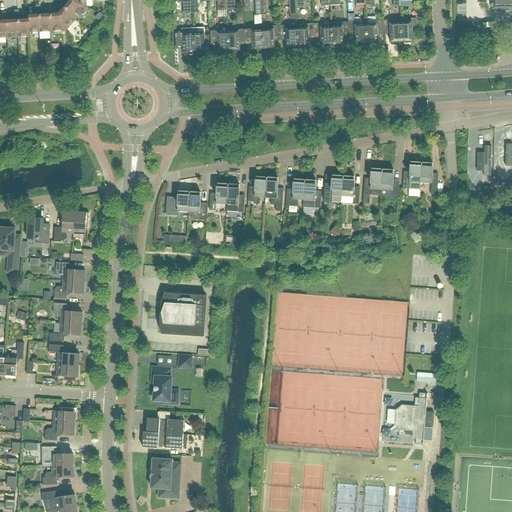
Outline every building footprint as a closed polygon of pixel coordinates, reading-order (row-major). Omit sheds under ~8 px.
[(227,11),(226,0),(217,0),(218,11),(227,11)] [(236,10),(235,0),(226,0),(227,11),(236,10)] [(236,0),(237,15),(249,15),(248,0),(236,0)] [(366,8),(365,0),(356,0),(357,8),(366,8)] [(511,0),(491,0),(491,10),(511,10),(511,0)] [(75,19),(86,8),(68,1),(62,8),(75,19)] [(193,13),(192,1),(183,2),(184,14),(193,13)] [(299,15),(307,15),(306,7),(298,7),(299,15)] [(62,8),(57,14),(65,31),(75,19),(62,8)] [(27,16),(27,20),(28,33),(39,32),(38,15),(40,15),(40,10),(35,10),(35,15),(27,16)] [(39,32),(50,32),(49,14),(40,15),(38,15),(39,32)] [(57,14),(49,14),(50,32),(65,31),(57,14)] [(14,20),(5,21),(7,38),(17,37),(16,20),(19,20),(18,15),(14,15),(14,20)] [(343,26),(332,26),(333,46),(335,45),(335,46),(341,46),(341,45),(344,45),(344,37),(350,37),(349,17),(343,17),(343,23),(342,23),(343,26)] [(365,44),(367,44),(366,24),(356,25),(356,22),(354,22),(354,17),(349,17),(350,37),(356,36),(356,44),(359,44),(359,45),(365,45),(365,44)] [(401,23),(402,42),(405,42),(405,43),(411,43),(410,41),(413,41),(413,33),(417,33),(417,19),(412,19),(412,22),(401,23)] [(28,33),(27,20),(19,20),(16,20),(17,37),(28,37),(28,33)] [(377,24),(366,24),(367,44),(370,44),(370,45),(376,44),(376,43),(379,43),(378,35),(384,35),(384,20),(377,21),(377,24)] [(390,20),(384,20),(384,35),(390,34),(391,43),(393,42),(393,43),(399,43),(399,42),(402,42),(401,23),(390,23),(390,20)] [(308,27),(297,28),(298,47),(301,47),(301,48),(307,48),(307,47),(310,47),(309,39),(315,38),(314,24),(308,24),(308,27)] [(330,46),(333,46),(332,26),(321,27),(321,24),(314,24),(315,38),(321,38),(322,46),(324,46),(324,47),(330,47),(330,46)] [(273,29),(263,30),(264,49),(266,49),(266,50),(272,50),(272,49),(275,49),(275,40),(281,40),(280,26),(273,26),(273,29)] [(286,26),(280,26),(281,40),(287,40),(287,48),(290,48),(290,49),(296,49),(296,47),(298,47),(297,28),(287,29),(286,26)] [(261,49),(264,49),(263,30),(252,30),(252,27),(245,28),(246,42),(246,44),(252,44),(252,50),(255,50),(255,51),(261,50),(261,49)] [(239,31),(228,32),(229,51),(232,51),(232,52),(238,52),(238,51),(240,50),(240,42),(246,42),(245,28),(239,28),(239,31)] [(204,33),(194,33),(195,53),(197,53),(197,54),(203,53),(203,52),(206,52),(206,44),(212,44),(211,29),(204,30),(204,33)] [(229,51),(228,32),(217,32),(217,29),(211,29),(212,44),(218,43),(218,52),(221,51),(221,52),(227,52),(227,51),(229,51)] [(195,53),(194,33),(183,34),(183,31),(176,31),(177,46),(183,45),(183,53),(186,53),(186,54),(192,54),(192,53),(195,53)] [(484,174),(491,174),(492,145),(485,144),(485,152),(478,152),(478,170),(484,171),(484,174)] [(420,183),(422,162),(411,162),(410,175),(404,174),(403,189),(420,190),(420,183)] [(422,162),(420,183),(431,184),(431,195),(437,195),(438,177),(432,176),(433,163),(422,162)] [(381,195),(383,169),(372,168),(371,181),(365,181),(363,204),(369,204),(370,194),(381,195)] [(394,170),(383,169),(381,195),(381,197),(398,198),(399,183),(393,183),(394,170)] [(333,173),(332,184),(326,183),(324,202),(331,203),(331,202),(341,203),(342,203),(344,176),(342,176),(342,174),(333,173)] [(266,198),(267,177),(256,176),(255,189),(249,189),(248,202),(254,202),(254,204),(260,204),(260,198),(266,198)] [(344,176),(342,203),(342,197),(353,197),(353,204),(359,205),(360,190),(354,190),(355,177),(344,176)] [(267,177),(266,198),(271,198),(271,205),(276,205),(276,211),(282,212),(284,191),(277,191),(278,178),(267,177)] [(304,200),(305,180),(294,179),(293,192),(287,192),(286,206),(298,207),(298,200),(304,200)] [(303,207),(309,208),(321,208),(322,194),(315,194),(316,180),(305,180),(304,200),(303,207)] [(227,205),(228,184),(217,183),(217,196),(210,196),(209,210),(216,211),(216,204),(227,205)] [(227,211),(232,212),(244,213),(245,198),(239,198),(240,185),(228,184),(227,205),(228,205),(227,211)] [(188,212),(190,192),(179,191),(178,199),(174,199),(174,197),(167,197),(166,215),(179,216),(179,212),(188,212)] [(190,192),(188,212),(194,213),(194,220),(207,220),(208,206),(200,206),(201,192),(190,192)] [(73,234),(75,212),(63,212),(62,228),(55,228),(54,242),(61,243),(61,241),(64,241),(67,238),(67,233),(73,234)] [(89,213),(75,212),(73,234),(85,234),(86,228),(88,228),(89,213)] [(41,239),(41,242),(41,243),(49,243),(50,229),(43,228),(43,219),(36,219),(36,220),(30,219),(30,218),(29,218),(27,239),(41,239)] [(19,274),(20,258),(21,240),(15,240),(16,229),(15,229),(14,227),(12,226),(10,226),(8,228),(0,227),(0,250),(2,251),(2,257),(8,257),(7,274),(19,274)] [(64,275),(63,281),(85,282),(85,271),(69,270),(69,263),(57,263),(56,272),(59,275),(64,275)] [(85,282),(63,281),(63,287),(58,287),(55,290),(54,298),(67,299),(67,293),(84,294),(85,282)] [(206,296),(192,295),(165,293),(161,303),(163,311),(161,311),(160,315),(162,315),(160,323),(162,334),(204,336),(206,296)] [(0,305),(8,306),(9,298),(0,296),(0,305)] [(61,323),(82,324),(83,312),(66,311),(67,304),(54,303),(53,313),(56,316),(61,316),(61,323)] [(82,324),(61,323),(60,334),(50,334),(50,341),(64,342),(65,335),(81,336),(82,324)] [(6,354),(4,375),(16,376),(17,359),(23,360),(24,343),(18,343),(17,355),(6,354)] [(59,353),(58,364),(79,366),(80,354),(63,353),(64,346),(49,345),(49,352),(59,353)] [(155,382),(155,385),(155,386),(155,387),(156,387),(156,388),(157,388),(157,390),(156,390),(155,391),(154,391),(154,392),(154,400),(162,401),(162,404),(177,405),(179,405),(180,391),(180,389),(172,388),(173,375),(172,375),(173,366),(171,366),(172,355),(159,354),(158,365),(154,365),(153,382),(155,382)] [(180,356),(179,368),(191,369),(192,357),(180,356)] [(79,366),(58,364),(57,376),(78,377),(79,366)] [(437,383),(437,375),(417,373),(417,381),(437,383)] [(423,446),(424,439),(427,393),(420,393),(419,402),(415,402),(415,406),(402,405),(396,410),(395,424),(400,430),(413,431),(412,435),(416,436),(415,445),(422,446),(423,446)] [(55,411),(54,423),(75,424),(76,412),(76,408),(61,407),(61,411),(55,411)] [(143,432),(184,435),(183,435),(184,421),(168,419),(167,420),(160,420),(160,419),(147,418),(147,426),(144,426),(144,432),(143,432)] [(75,424),(54,423),(54,429),(49,429),(46,431),(45,440),(58,441),(58,435),(74,436),(75,424)] [(184,435),(143,432),(142,447),(158,448),(158,447),(166,447),(166,448),(186,449),(187,435),(184,435)] [(52,466),(74,466),(73,454),(57,454),(57,447),(44,447),(44,457),(47,460),(52,460),(52,466)] [(153,476),(151,476),(151,477),(152,477),(151,488),(159,489),(158,498),(166,498),(170,499),(170,498),(179,499),(180,479),(181,472),(181,463),(172,463),(172,460),(153,459),(152,470),(152,471),(153,471),(153,476)] [(74,466),(52,466),(52,472),(47,472),(45,475),(45,478),(43,478),(43,485),(57,485),(57,478),(74,477),(74,466)] [(46,511),(56,509),(77,506),(75,495),(59,497),(58,491),(42,493),(42,499),(46,511)]
